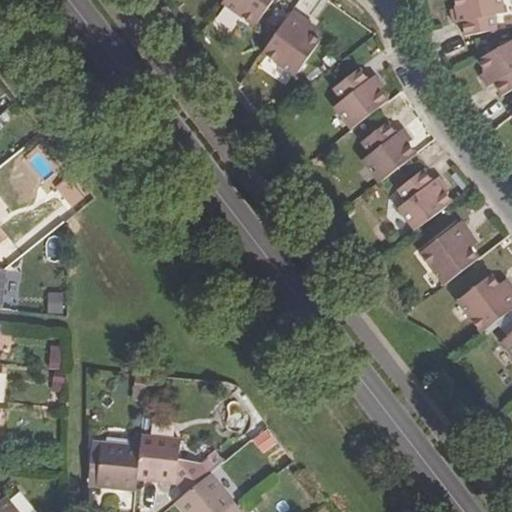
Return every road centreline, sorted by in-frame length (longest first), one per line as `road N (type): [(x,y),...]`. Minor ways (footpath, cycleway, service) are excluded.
road 1 (residential): [(466,511),(69,0)]
road 2 (residential): [(388,0),(411,72),(511,209)]
